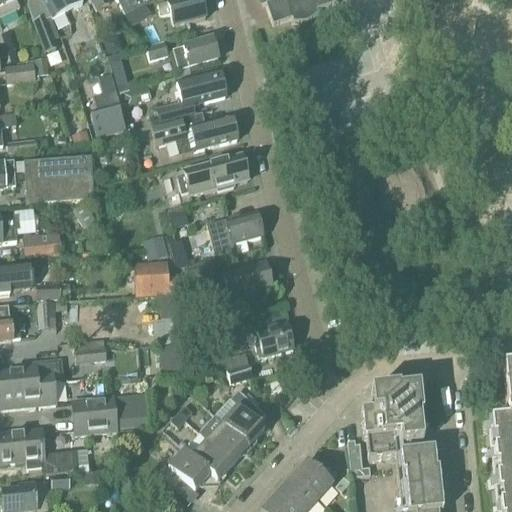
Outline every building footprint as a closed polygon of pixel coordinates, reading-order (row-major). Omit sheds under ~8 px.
[(0,0),(0,22),(17,15),(14,7),(13,4),(14,2),(13,0),(0,0)] [(51,24),(63,18),(53,0),(36,0),(44,13),(45,13),(51,24)] [(53,0),(63,18),(76,11),(80,9),(75,0),(53,0)] [(107,2),(106,0),(87,0),(93,10),(107,2)] [(157,0),(111,0),(114,5),(115,5),(122,19),(145,8),(158,2),(157,0)] [(194,0),(165,7),(157,9),(160,22),(169,20),(172,32),(204,23),(203,20),(205,18),(203,12),(201,11),(197,0),(194,0)] [(262,0),(265,7),(261,8),(262,9),(264,8),(272,30),(290,23),(290,28),(305,27),(318,18),(315,15),(337,7),(334,0),(262,0)] [(136,27),(130,16),(124,20),(130,31),(136,27)] [(56,54),(45,22),(32,26),(44,58),(56,54)] [(0,64),(2,71),(16,66),(7,39),(0,41),(0,64)] [(177,75),(216,65),(211,44),(171,55),(177,75)] [(148,66),(166,61),(163,48),(144,53),(148,66)] [(106,61),(116,99),(128,95),(118,58),(106,61)] [(25,67),(25,71),(3,74),(5,90),(33,86),(33,83),(48,81),(46,65),(25,67)] [(218,77),(187,85),(175,88),(180,108),(155,115),(159,130),(194,121),(191,111),(224,102),(218,77)] [(123,99),(126,110),(136,107),(136,106),(149,103),(146,91),(131,95),(131,96),(123,99)] [(91,123),(97,144),(124,137),(118,116),(91,123)] [(182,159),(195,155),(206,153),(236,145),(230,123),(200,130),(200,131),(189,134),(191,140),(184,142),(179,127),(150,136),(154,152),(179,145),(182,159)] [(35,157),(34,146),(5,149),(6,159),(21,158),(35,157)] [(240,161),(235,162),(182,176),(183,180),(176,181),(180,200),(188,198),(189,201),(216,194),(217,197),(233,192),(232,189),(247,185),(246,182),(244,172),(243,172),(242,167),(241,167),(240,161)] [(27,210),(89,205),(88,195),(87,163),(24,167),(27,210)] [(22,167),(12,167),(2,168),(2,167),(0,166),(0,194),(4,194),(4,193),(13,192),(13,178),(23,178),(22,167)] [(183,231),(179,213),(167,216),(172,234),(183,231)] [(228,226),(210,230),(213,242),(212,242),(215,253),(231,249),(231,250),(261,242),(255,219),(238,223),(237,220),(228,223),(228,226)] [(17,220),(8,222),(0,222),(0,249),(15,248),(14,234),(19,234),(17,220)] [(58,237),(21,241),(23,260),(60,257),(58,237)] [(142,249),(147,265),(168,260),(163,243),(142,249)] [(166,266),(132,268),(134,302),(174,300),(173,280),(167,281),(166,266)] [(182,274),(186,288),(215,281),(211,267),(182,274)] [(264,267),(221,278),(229,308),(272,297),(264,267)] [(17,271),(0,273),(0,299),(5,298),(5,296),(20,294),(33,292),(29,270),(17,271)] [(51,290),(34,291),(36,306),(46,305),(59,305),(58,290),(51,290)] [(0,346),(11,345),(19,344),(17,330),(22,329),(22,324),(8,325),(6,312),(0,312),(0,346)] [(259,349),(254,351),(258,364),(262,362),(262,364),(292,356),(285,329),(255,336),(259,349)] [(72,367),(102,365),(101,351),(71,353),(72,367)] [(185,351),(157,353),(159,381),(187,379),(185,351)] [(0,393),(52,388),(61,387),(59,362),(12,367),(12,371),(0,372),(0,393)] [(247,370),(225,376),(229,390),(251,383),(247,370)] [(511,511),(511,371),(502,373),(507,421),(490,423),(491,435),(487,436),(495,511),(511,511)] [(0,393),(0,416),(54,410),(52,388),(0,393)] [(398,392),(370,395),(372,415),(360,417),(363,444),(365,444),(367,464),(395,461),(393,450),(422,447),(419,421),(421,420),(418,393),(398,395),(398,392)] [(213,422),(247,453),(263,435),(247,421),(255,412),(236,396),(213,422)] [(69,423),(113,420),(113,416),(112,403),(68,406),(69,423)] [(183,411),(176,418),(184,426),(191,418),(183,411)] [(144,414),(113,416),(113,420),(114,434),(145,432),(144,414)] [(184,426),(176,418),(168,426),(176,434),(184,426)] [(70,441),(111,438),(114,438),(114,434),(113,420),(69,423),(70,441)] [(198,438),(199,440),(231,470),(247,453),(213,422),(198,438)] [(0,468),(23,467),(24,475),(39,474),(38,466),(44,466),(41,437),(36,437),(23,439),(23,438),(0,440),(0,468)] [(184,456),(209,480),(216,487),(231,470),(199,440),(184,456)] [(346,455),(349,483),(368,480),(367,472),(361,473),(358,449),(353,450),(353,446),(346,446),(346,455)] [(193,497),(209,480),(184,456),(182,454),(166,472),(163,469),(154,478),(173,494),(181,486),(193,497)] [(401,478),(395,478),(398,511),(441,511),(437,475),(435,475),(433,455),(399,458),(401,478)] [(306,465),(289,483),(315,506),(330,490),(331,490),(332,489),(306,465)] [(51,494),(68,493),(67,481),(50,482),(51,494)] [(289,483),(274,499),(287,511),(310,511),(315,506),(289,483)] [(334,493),(340,498),(348,489),(342,483),(334,493)] [(45,511),(45,500),(44,488),(32,489),(18,490),(18,493),(1,495),(2,507),(0,508),(0,511),(45,511)] [(262,511),(287,511),(274,499),(262,511)]
